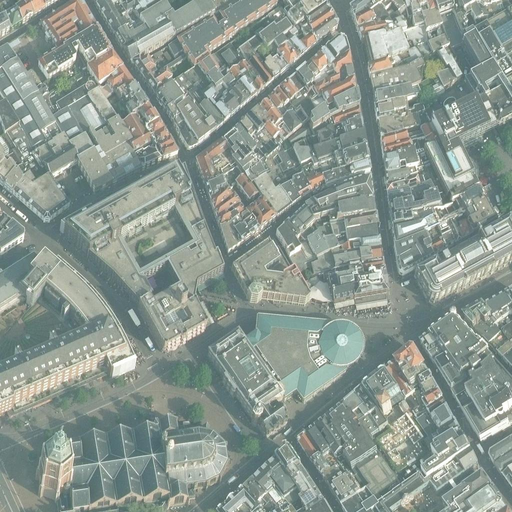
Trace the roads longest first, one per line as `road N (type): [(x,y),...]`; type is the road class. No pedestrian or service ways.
road 1 (residential): [(42,239),(102,292),(160,373),(0,445)]
road 2 (residential): [(42,239),(157,172)]
